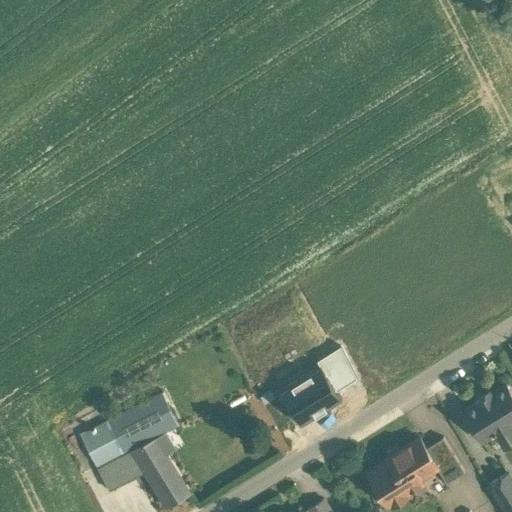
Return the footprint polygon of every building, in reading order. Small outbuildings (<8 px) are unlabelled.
[(511,380),(510,377),(463,404),(487,444),(504,434),(511,447),(511,380)] [(146,466),(165,502),(187,490),(168,452),(173,450),(163,430),(178,423),(162,394),(85,434),(112,484),(146,466)] [(373,464),(368,467),(391,505),(446,471),(423,434),(373,464)] [(511,511),(511,469),(493,481),(509,511),(511,511)] [(340,511),(329,493),(297,511),(340,511)]
